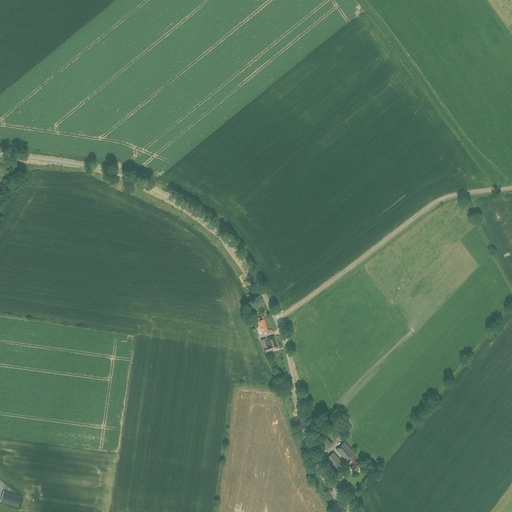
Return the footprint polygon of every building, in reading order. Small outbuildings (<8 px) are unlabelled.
[(258,321),(262,333),(268,331),(264,318),(263,316),(257,318),(258,321)] [(276,343),(274,336),(267,338),(267,340),(266,340),(265,339),(261,340),(263,348),(264,348),(265,352),(278,348),(276,343)] [(331,434),(335,438),(342,431),(338,427),(331,434)] [(327,450),(333,444),(325,435),(319,441),(323,446),(321,448),(325,452),(327,450)] [(336,449),(346,461),(350,458),(355,464),(351,467),(356,472),(362,467),(357,462),(355,459),(355,458),(353,456),(355,453),(344,442),(336,449)] [(327,458),(337,469),(343,463),(334,452),(327,458)] [(13,485),(14,478),(4,477),(3,484),(13,485)] [(21,497),(3,491),(0,501),(18,507),(21,497)]
